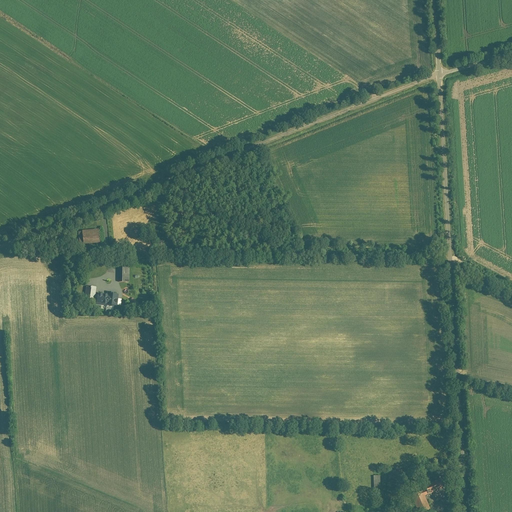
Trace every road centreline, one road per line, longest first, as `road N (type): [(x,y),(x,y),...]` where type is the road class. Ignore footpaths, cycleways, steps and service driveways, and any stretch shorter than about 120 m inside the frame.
road 1 (unclassified): [(0,248),(438,74)]
road 2 (unclassified): [(438,74),(465,511)]
